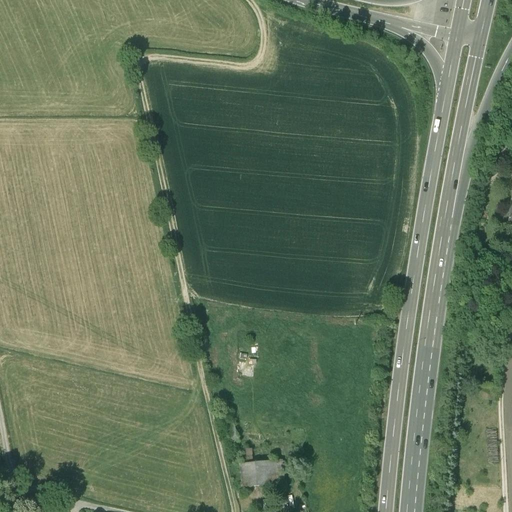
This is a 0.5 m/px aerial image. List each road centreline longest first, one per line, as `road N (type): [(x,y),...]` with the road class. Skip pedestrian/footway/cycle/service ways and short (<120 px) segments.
road 1 (track): [(259,18),(260,53),(248,64),(160,55),(138,64),(233,511)]
road 2 (primary): [(447,84),(386,511)]
road 3 (primary): [(407,511),(450,187)]
road 4 (track): [(506,511),(499,405),(511,325)]
road 5 (track): [(110,511),(18,479),(0,415)]
road 6 (motorway): [(450,187),(511,48)]
road 7 (primary): [(450,187),(480,41)]
